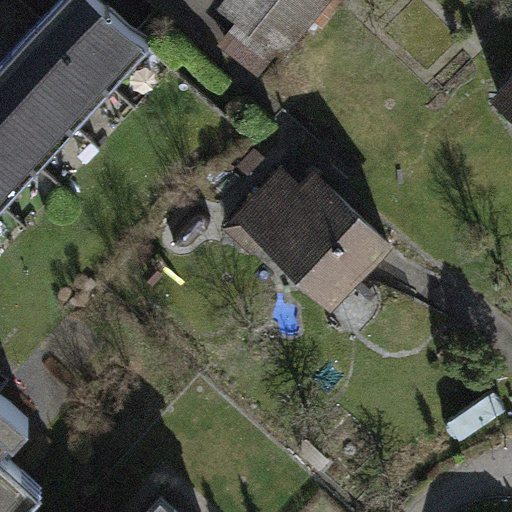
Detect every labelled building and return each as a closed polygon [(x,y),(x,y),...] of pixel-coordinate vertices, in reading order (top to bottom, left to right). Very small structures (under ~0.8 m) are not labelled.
[(0,206),(150,41),(103,0),(50,0),(0,56),(0,206)] [(236,0),(229,10),(240,18),(278,48),(283,52),(318,8),(308,0),(236,0)] [(278,48),(240,18),(220,44),(258,75),(278,48)] [(511,81),(499,96),(511,107),(511,81)] [(381,234),(315,172),(300,188),(280,169),(263,188),(282,206),(260,231),(326,292),(381,234)] [(0,511),(19,511),(41,487),(0,449),(0,440),(9,432),(12,435),(29,418),(0,391),(0,511)] [(178,511),(161,497),(147,511),(178,511)]
